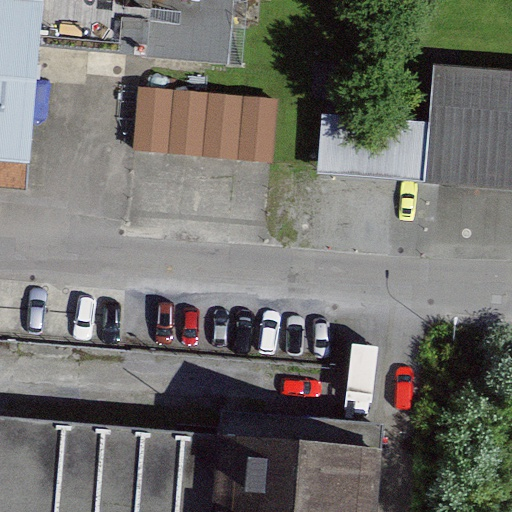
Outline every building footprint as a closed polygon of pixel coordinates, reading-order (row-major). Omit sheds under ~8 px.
[(0,0),(0,167),(35,170),(50,0),(0,0)] [(511,75),(433,68),(429,125),(424,182),(438,183),(511,188),(511,75)] [(272,162),(277,101),(138,90),(133,150),(202,156),(272,162)] [(424,182),(429,125),(323,116),(318,173),(424,182)] [(511,511),(511,335),(478,333),(462,511),(511,511)] [(219,430),(0,413),(0,511),(379,511),(385,428),(220,416),(219,430)]
